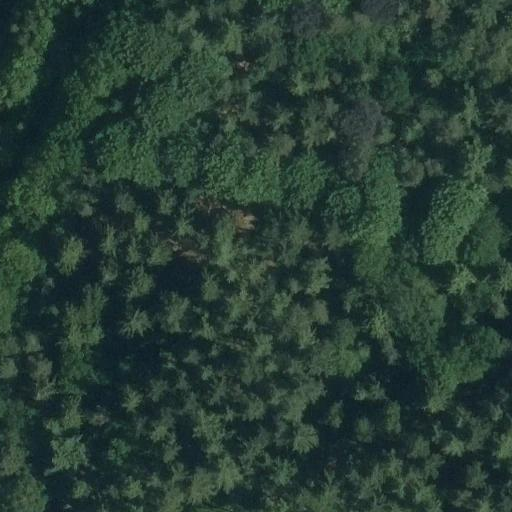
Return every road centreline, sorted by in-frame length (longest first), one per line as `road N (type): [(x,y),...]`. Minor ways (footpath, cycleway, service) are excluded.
road 1 (track): [(229,511),(511,374)]
road 2 (track): [(0,346),(88,147)]
